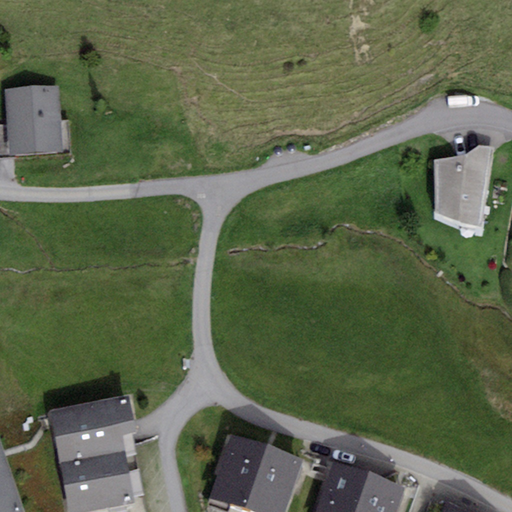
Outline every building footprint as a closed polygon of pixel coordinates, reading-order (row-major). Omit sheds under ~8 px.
[(62,152),(58,85),(4,88),(8,155),(62,152)] [(435,215),(482,229),(494,147),(478,146),(466,156),(433,161),(435,215)] [(50,410),(68,511),(91,511),(134,504),(122,436),(137,433),(130,396),(50,410)] [(303,460),(228,434),(214,474),(217,475),(209,497),(252,511),(284,511),(289,500),(303,460)] [(0,511),(24,511),(0,439),(0,511)] [(126,447),(129,476),(138,475),(135,446),(126,447)] [(396,511),(405,487),(333,462),(315,511),(396,511)] [(462,511),(446,502),(440,511),(462,511)]
